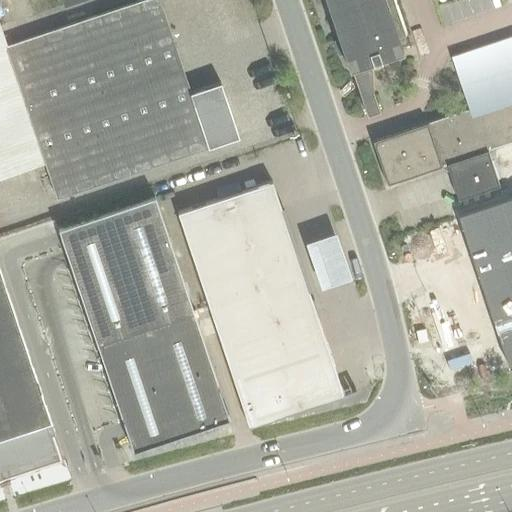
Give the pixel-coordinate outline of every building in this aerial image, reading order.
[(0,0),(0,175),(45,161),(57,197),(178,156),(239,136),(221,81),(191,92),(159,0),(140,0),(6,45),(0,26),(0,0)] [(325,0),(339,40),(339,42),(343,52),(343,54),(347,67),(348,69),(352,67),(371,61),(411,48),(411,46),(398,50),(381,0),(325,0)] [(367,113),(367,112),(378,108),(372,89),(360,94),(367,113)] [(473,107),(426,123),(372,141),(387,184),(440,166),(441,168),(446,166),(458,199),(499,185),(473,107)] [(249,425),(289,412),(342,394),(270,181),(177,212),(249,425)] [(511,195),(457,214),(508,366),(511,365),(511,195)] [(193,311),(192,311),(154,196),(58,228),(61,238),(67,257),(126,429),(135,455),(231,423),(193,311)] [(339,239),(309,249),(324,294),(354,284),(339,239)] [(8,476),(61,459),(53,435),(55,434),(0,269),(0,486),(5,485),(10,483),(8,476)] [(76,301),(56,305),(68,355),(88,350),(76,301)]
